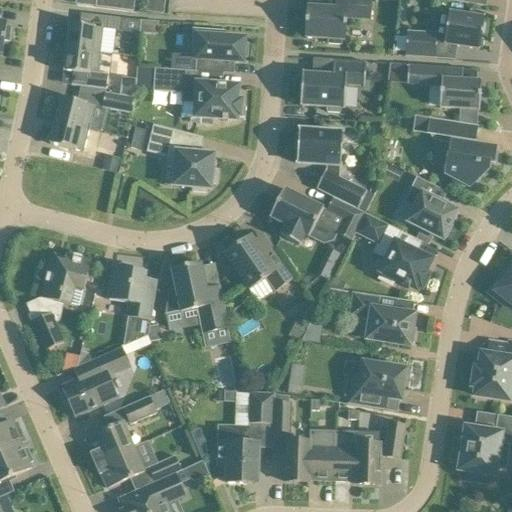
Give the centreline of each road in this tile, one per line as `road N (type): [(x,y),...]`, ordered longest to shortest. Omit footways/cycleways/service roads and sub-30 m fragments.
road 1 (residential): [(7,208),(125,237),(175,235),(226,213),(258,180),(272,117),(279,0)]
road 2 (residential): [(406,511),(428,480),(472,258),(511,201)]
road 3 (residential): [(7,208),(45,0)]
road 4 (residential): [(85,511),(0,321)]
